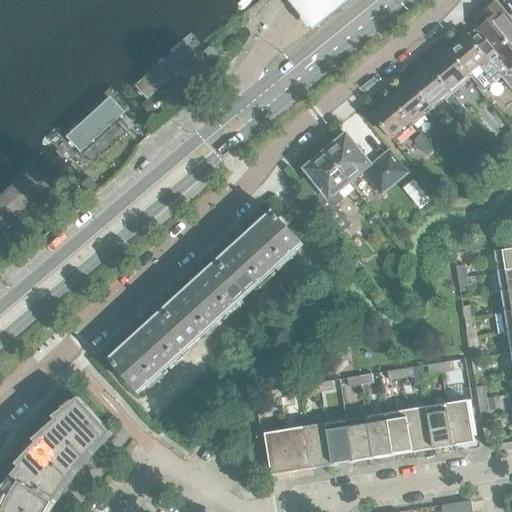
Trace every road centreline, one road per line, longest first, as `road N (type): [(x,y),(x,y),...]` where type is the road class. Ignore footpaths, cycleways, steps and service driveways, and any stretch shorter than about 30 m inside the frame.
road 1 (residential): [(0,410),(315,113),(448,0)]
road 2 (secondary): [(0,340),(404,0)]
road 3 (secondary): [(367,0),(0,309)]
road 4 (residential): [(330,499),(511,472)]
